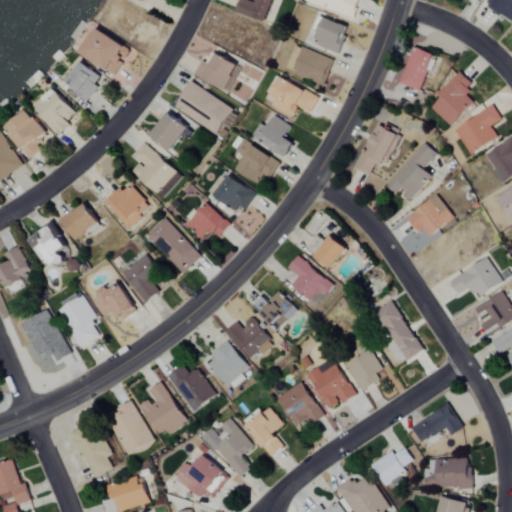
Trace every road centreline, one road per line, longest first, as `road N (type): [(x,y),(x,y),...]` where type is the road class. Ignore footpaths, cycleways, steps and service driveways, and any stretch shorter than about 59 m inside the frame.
road 1 (residential): [(0,428),(122,372),(212,305),(314,178)]
road 2 (residential): [(504,511),(505,460),(492,409),(406,276),(362,219),(314,178)]
road 3 (residential): [(0,219),(98,145),(160,75),(197,0)]
road 4 (residential): [(271,511),(285,486),(464,368)]
road 5 (residential): [(314,178),(398,0)]
road 6 (residential): [(68,511),(0,349)]
road 7 (residential): [(511,75),(452,26),(397,9)]
